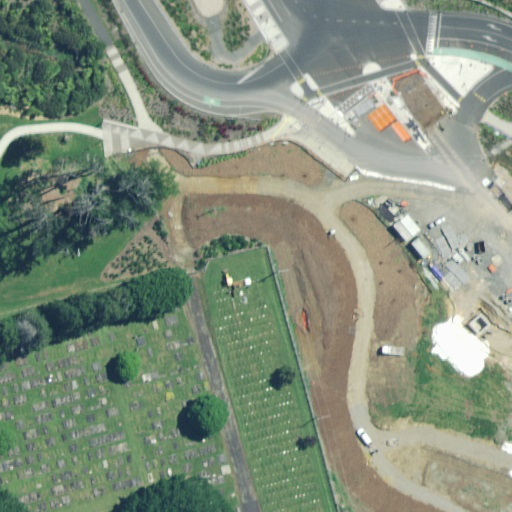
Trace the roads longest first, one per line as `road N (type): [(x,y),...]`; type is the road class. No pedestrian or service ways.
road 1 (primary): [(510,269),(447,235),(309,115),(260,87)]
road 2 (primary): [(510,269),(320,49)]
road 3 (trunk): [(260,87),(213,91),(192,84),(165,60),(131,0)]
road 4 (primary): [(372,29),(465,169)]
road 5 (trunk): [(511,47),(469,34),(372,29)]
road 6 (primary): [(511,74),(481,88),(469,106),(465,169)]
